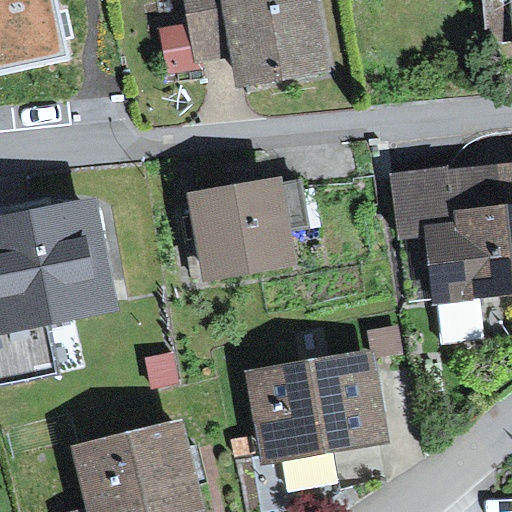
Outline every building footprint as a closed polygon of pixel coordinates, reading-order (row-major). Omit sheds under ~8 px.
[(195,0),(208,62),(243,55),(251,95),(356,74),(340,0),(195,0)] [(511,168),(397,183),(405,243),(429,240),(438,307),(511,297),(511,168)] [(298,184),(200,202),(216,289),(314,272),(298,184)] [(115,202),(0,226),(0,368),(4,388),(90,370),(81,326),(139,314),(115,202)] [(386,357),(259,380),(274,462),(401,439),(386,357)] [(215,511),(197,426),(79,451),(92,511),(215,511)]
